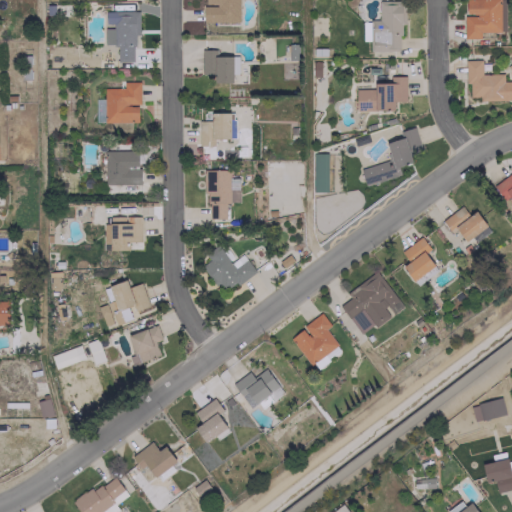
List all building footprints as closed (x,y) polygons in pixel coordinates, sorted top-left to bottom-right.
[(239,21),(238,0),(204,0),(205,5),(203,5),(203,22),(239,21)] [(378,0),(378,20),(369,20),(369,51),(399,51),(399,23),(404,23),(404,0),(378,0)] [(504,5),(499,5),(498,0),(472,0),(472,15),(463,16),(464,37),(480,37),(479,32),(504,31),(504,5)] [(136,11),(105,11),(105,26),(103,26),(103,45),(117,45),(117,61),(136,61),(136,11)] [(216,50),(201,50),(201,74),(214,74),(214,82),(232,81),(232,56),(216,56),(216,50)] [(511,99),(511,81),(502,82),(502,73),(480,74),(480,59),(466,60),(467,100),(511,99)] [(355,111),(394,110),(394,101),(405,101),(405,75),(389,76),(389,82),(373,83),(373,88),(354,89),(355,111)] [(104,121),(137,121),(137,105),(139,105),(139,82),(123,82),(123,88),(103,89),(104,121)] [(198,145),(213,145),(213,139),(230,138),(229,112),(211,112),(211,120),(198,120),(198,145)] [(364,185),(400,175),(397,166),(411,162),(409,152),(420,149),(414,127),(399,131),(401,138),(385,142),(390,160),(360,168),(364,185)] [(139,184),(138,150),(104,151),(104,184),(139,184)] [(327,153),(311,153),(311,191),(326,191),(327,153)] [(229,169),(202,169),(202,194),(208,194),(208,218),(226,218),(226,202),(237,202),(237,178),(229,178),(229,169)] [(507,206),(511,202),(511,176),(509,173),(492,187),(507,206)] [(450,233),(456,228),(465,241),(486,226),(476,210),(468,215),(461,205),(441,219),(450,233)] [(140,216),(109,216),(109,223),(103,223),(103,243),(110,243),(110,250),(128,250),(128,242),(140,241),(140,216)] [(400,251),(408,262),(402,266),(412,280),(434,266),(424,252),(429,249),(421,237),(400,251)] [(254,271),(242,254),(232,261),(221,246),(199,262),(222,294),(254,271)] [(360,335),(401,307),(376,271),(345,292),(349,298),(339,305),(360,335)] [(148,306),(140,282),(127,287),(125,279),(102,287),(115,325),(132,319),(129,313),(148,306)] [(0,322),(9,323),(9,301),(0,300),(0,322)] [(112,323),(105,304),(97,307),(104,326),(112,323)] [(291,337),(312,369),(340,351),(325,329),(330,326),(321,313),(301,325),(303,329),(291,337)] [(159,355),(154,341),(161,339),(156,324),(128,334),(138,362),(159,355)] [(50,355),(55,369),(84,357),(79,344),(50,355)] [(248,372),(232,383),(248,407),(278,387),(265,368),(252,377),(248,372)] [(216,414),(222,410),(213,397),(193,412),(200,423),(194,427),(204,442),(226,427),(216,414)] [(504,414),(500,397),(470,405),(474,422),(504,414)] [(153,476),(176,462),(165,445),(157,450),(152,442),(130,455),(138,469),(146,464),(153,476)] [(484,482),(494,481),(495,492),(511,489),(511,476),(509,476),(506,452),(490,454),(492,462),(482,463),(484,482)] [(114,511),(118,510),(114,504),(127,495),(112,474),(72,503),(79,511),(114,511)] [(477,511),(467,498),(448,511),(477,511)]
